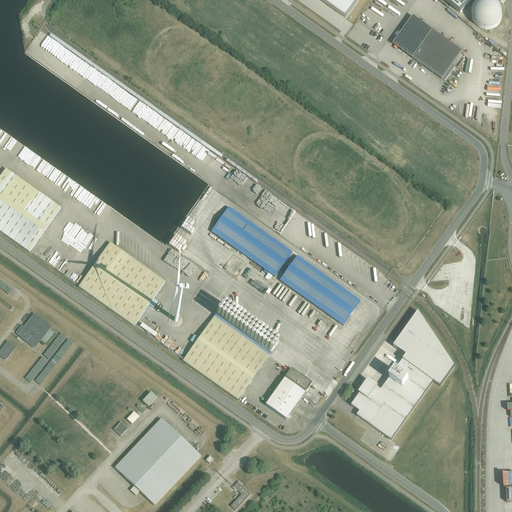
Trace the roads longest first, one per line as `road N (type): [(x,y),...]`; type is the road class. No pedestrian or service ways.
road 1 (tertiary): [(316,419),(481,187),(484,160),(477,144),(274,0)]
road 2 (tertiary): [(0,242),(280,440),(303,436),(316,419)]
road 3 (tertiary): [(316,419),(444,511)]
road 4 (unknown): [(511,175),(503,144),(511,53)]
